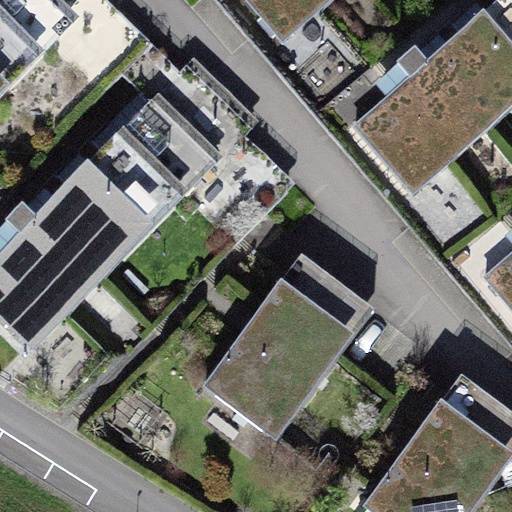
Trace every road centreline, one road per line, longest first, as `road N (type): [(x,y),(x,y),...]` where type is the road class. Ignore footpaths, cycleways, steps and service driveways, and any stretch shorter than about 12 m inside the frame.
road 1 (residential): [(511,384),(431,323),(347,240),(343,194),(145,0)]
road 2 (residential): [(0,418),(145,511)]
